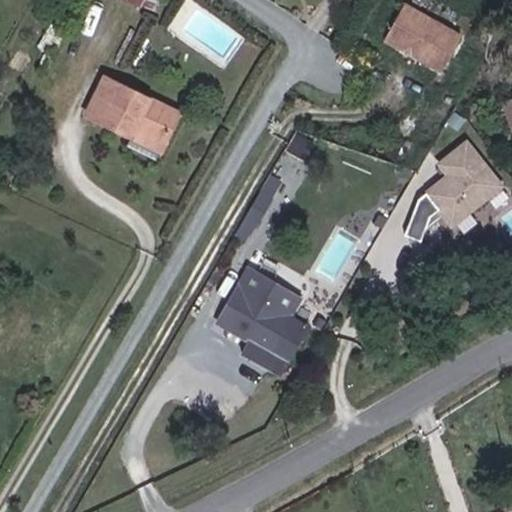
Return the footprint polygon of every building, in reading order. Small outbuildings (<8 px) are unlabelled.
[(123,0),(141,9),(144,0),(123,0)] [(441,72),(462,37),(404,5),(385,41),(441,72)] [(488,45),(495,32),(486,27),(479,40),(488,45)] [(156,160),(178,113),(105,78),(86,116),(131,138),(127,146),(156,160)] [(511,130),(511,101),(503,104),(511,130)] [(502,187),(466,139),(434,164),(444,177),(420,195),(447,230),(502,187)] [(415,163),(423,149),(407,140),(399,154),(415,163)] [(409,186),(392,225),(405,230),(421,191),(409,186)] [(255,230),(269,206),(256,199),(242,222),(255,230)] [(270,352),(291,315),(239,286),(217,324),(249,342),(241,355),(270,372),(279,356),(270,352)]
